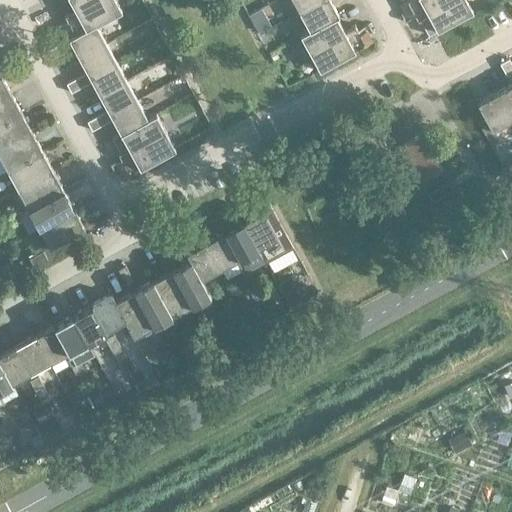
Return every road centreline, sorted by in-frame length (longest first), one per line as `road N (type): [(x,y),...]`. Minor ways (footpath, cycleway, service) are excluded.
road 1 (unknown): [(20,511),(511,248)]
road 2 (residential): [(119,204),(401,53)]
road 3 (residential): [(119,204),(25,30)]
road 4 (residential): [(0,301),(112,242),(119,204)]
road 5 (residential): [(401,53),(424,93),(511,42)]
